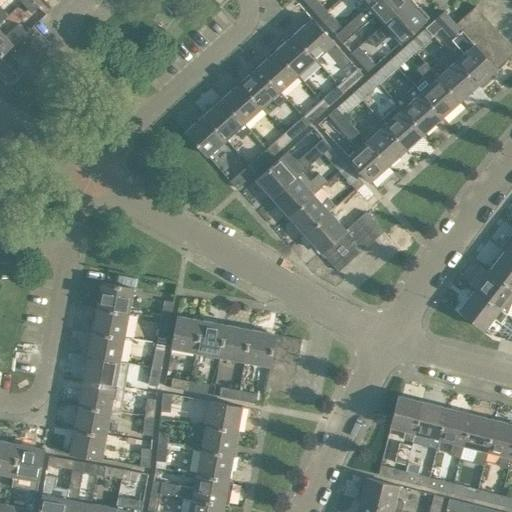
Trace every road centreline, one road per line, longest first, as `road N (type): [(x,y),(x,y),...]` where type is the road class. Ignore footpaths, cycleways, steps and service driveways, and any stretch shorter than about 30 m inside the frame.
road 1 (residential): [(386,337),(87,173)]
road 2 (residential): [(386,337),(511,151)]
road 3 (residential): [(297,511),(386,337)]
road 4 (residential): [(246,17),(140,112)]
road 5 (residential): [(140,112),(72,38),(68,21),(79,0)]
road 6 (residential): [(42,381),(64,244)]
road 7 (residential): [(511,370),(386,337)]
